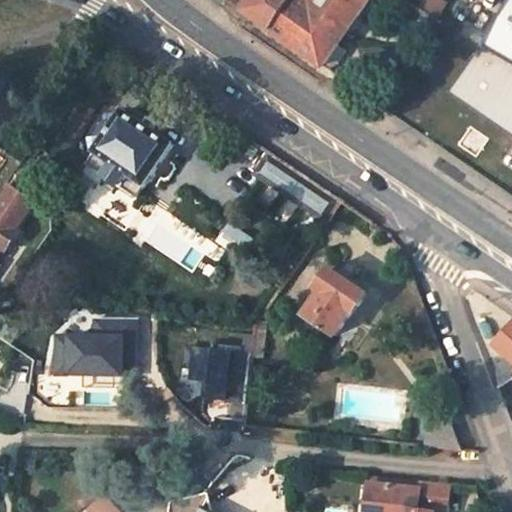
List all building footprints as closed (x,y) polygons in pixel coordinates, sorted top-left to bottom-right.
[(250,0),(242,13),(324,67),(371,0),(250,0)] [(511,0),(485,47),(487,49),(482,59),(479,57),(454,94),(511,131),(511,0)] [(144,125),(123,111),(120,116),(94,154),(87,165),(137,199),(153,174),(165,158),(173,145),(154,133),(144,125)] [(94,154),(120,116),(115,113),(102,116),(87,138),(89,151),(94,154)] [(148,119),(144,125),(154,133),(159,126),(148,119)] [(341,200),(268,152),(255,172),(261,176),(259,179),(325,223),(341,200)] [(164,182),(176,165),(165,158),(153,174),(164,182)] [(192,171),(194,241),(254,239),(253,231),(243,231),(241,170),(192,171)] [(0,266),(0,265),(0,251),(3,248),(5,250),(18,233),(14,230),(33,203),(11,188),(0,204),(0,266)] [(308,319),(337,338),(352,315),(355,317),(368,296),(332,271),(317,291),(324,295),(308,319)] [(92,337),(54,336),(55,379),(84,381),(82,404),(116,405),(116,381),(139,380),(139,321),(94,321),(92,337)] [(244,336),(242,352),(193,350),(190,384),(205,385),(203,404),(244,407),(252,337),(244,336)] [(429,417),(426,448),(464,453),(451,420),(429,417)] [(424,483),(373,478),(372,488),(422,495),(424,483)] [(449,511),(453,486),(424,483),(422,495),(372,488),(369,511),(449,511)] [(212,511),(208,494),(172,503),(170,511),(212,511)] [(121,511),(109,498),(94,511),(121,511)]
